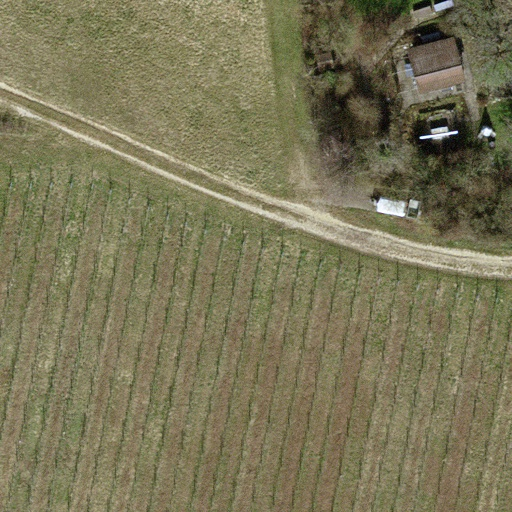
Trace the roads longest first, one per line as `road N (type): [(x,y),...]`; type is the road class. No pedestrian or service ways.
road 1 (track): [(511,262),(439,258),(147,163),(0,92)]
road 2 (track): [(330,222),(298,141),(285,0)]
